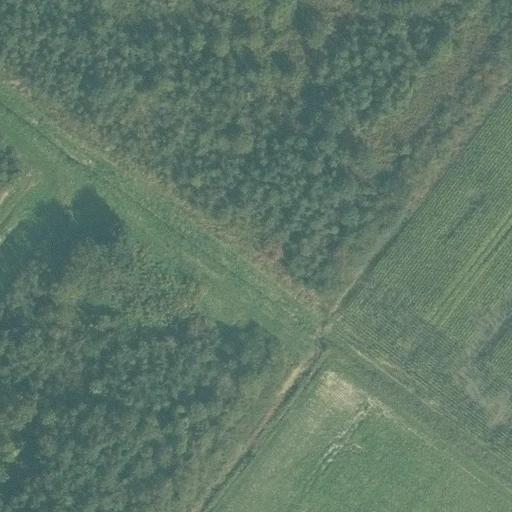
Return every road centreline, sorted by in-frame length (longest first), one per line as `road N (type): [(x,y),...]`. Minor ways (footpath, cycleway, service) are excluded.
road 1 (track): [(327,323),(0,79)]
road 2 (track): [(292,341),(0,127)]
